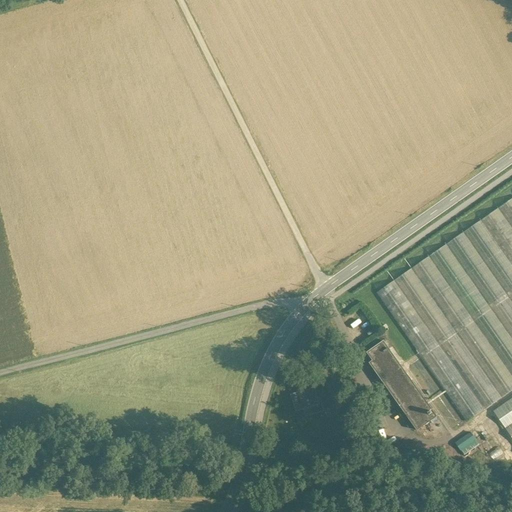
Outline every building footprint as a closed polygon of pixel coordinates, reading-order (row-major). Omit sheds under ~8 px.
[(511,201),(380,294),(470,422),(511,392),(511,201)] [(441,419),(386,342),(366,356),(421,433),(441,419)] [(319,387),(293,393),(297,413),(308,411),(309,418),(330,413),(326,397),(322,398),(319,387)] [(511,395),(491,410),(511,440),(511,395)] [(464,455),(479,443),(470,431),(454,443),(464,455)]
